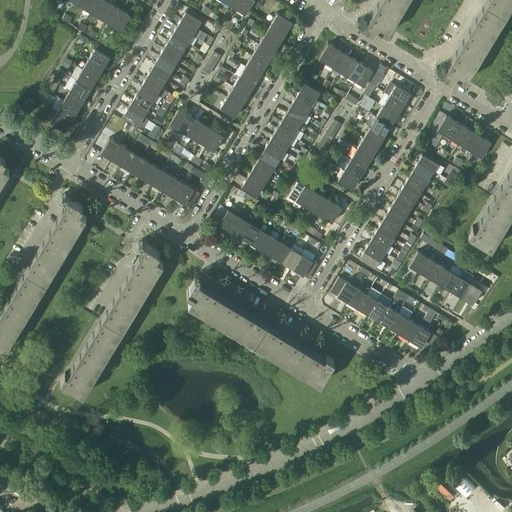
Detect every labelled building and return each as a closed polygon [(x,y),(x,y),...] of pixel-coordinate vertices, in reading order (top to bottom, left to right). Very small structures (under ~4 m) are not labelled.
[(97,0),(87,0),(83,7),(91,11),(97,0)] [(107,0),(106,0),(97,0),(91,11),(98,16),(107,0)] [(115,5),(107,0),(98,16),(105,20),(115,5)] [(241,0),(232,0),(230,4),(237,8),(241,0)] [(252,0),(241,0),(237,8),(245,13),(252,0)] [(386,32),(405,0),(380,0),(369,19),(366,18),(364,18),(362,19),(361,20),(361,21),(357,19),(355,22),(359,24),(359,23),(373,32),(376,34),(379,28),(386,32)] [(465,80),(511,0),(488,0),(448,67),(446,66),(444,66),(443,65),(441,66),(440,67),(439,68),(436,66),(434,69),(437,71),(438,71),(451,79),(451,80),(454,81),(458,76),(465,80)] [(122,9),(115,5),(105,20),(113,25),(122,9)] [(130,14),(122,9),(113,25),(120,29),(130,14)] [(185,10),(181,18),(196,27),(201,19),(185,10)] [(292,21),(277,12),(270,23),(285,31),(292,21)] [(192,35),(196,27),(181,18),(176,25),(192,35)] [(285,31),(270,23),(264,33),(279,42),(285,31)] [(176,25),(172,32),(187,42),(192,35),(176,25)] [(172,32),(168,40),(183,49),(187,42),(172,32)] [(279,42),(264,33),(258,44),(272,53),(279,42)] [(168,40),(163,47),(178,57),(183,49),(168,40)] [(335,47),(328,42),(318,58),(326,62),(335,47)] [(272,53),(258,44),(251,54),(266,63),(272,53)] [(110,55),(95,46),(88,58),(103,67),(110,55)] [(163,47),(159,55),(174,64),(178,57),(163,47)] [(342,51),(335,47),(326,62),(333,67),(342,51)] [(209,73),(220,54),(213,50),(202,69),(209,73)] [(350,56),(342,51),(333,67),(340,71),(350,56)] [(266,63),(251,54),(245,65),(259,74),(266,63)] [(159,55),(154,62),(170,71),(174,64),(159,55)] [(357,60),(350,56),(340,71),(348,75),(357,60)] [(66,58),(62,65),(68,68),(72,61),(66,58)] [(103,67),(88,58),(83,68),(97,76),(103,67)] [(364,65),(357,60),(348,75),(355,80),(364,65)] [(154,62),(150,69),(165,79),(170,71),(154,62)] [(259,74),(245,65),(238,76),(253,85),(259,74)] [(372,69),(364,65),(355,80),(363,85),(372,69)] [(97,76),(83,68),(76,78),(91,87),(97,76)] [(150,69),(145,77),(161,86),(165,79),(150,69)] [(218,70),(215,75),(220,79),(225,81),(228,76),(218,70)] [(183,75),(181,78),(187,82),(191,75),(188,72),(186,76),(183,75)] [(374,72),(372,76),(369,81),(373,83),(374,81),(375,81),(379,75),(374,72)] [(56,74),(53,79),(59,83),(62,77),(56,74)] [(253,85),(238,76),(232,86),(247,95),(253,85)] [(145,77),(141,84),(156,93),(161,86),(145,77)] [(91,87),(76,78),(69,89),(84,98),(91,87)] [(51,82),(47,89),(53,93),(57,86),(51,82)] [(304,82),(299,89),(315,98),(319,91),(304,82)] [(369,82),(362,92),(365,94),(369,96),(375,86),(369,82)] [(410,92),(395,83),(389,94),(403,103),(410,92)] [(141,84),(136,91),(152,101),(156,93),(141,84)] [(247,95),(232,86),(226,97),(240,105),(247,95)] [(44,89),(39,98),(44,102),(50,92),(46,90),(44,89)] [(84,98),(69,89),(63,99),(78,108),(84,98)] [(299,89),(295,96),(310,106),(315,98),(299,89)] [(136,91),(132,99),(148,108),(152,101),(136,91)] [(403,103),(389,94),(382,105),(397,113),(403,103)] [(295,96),(290,104),(305,113),(310,106),(295,96)] [(29,112),(35,102),(27,97),(21,108),(29,112)] [(240,105),(226,97),(220,107),(234,116),(240,105)] [(78,108),(63,99),(57,110),(71,118),(78,108)] [(132,99),(128,106),(143,116),(148,108),(132,99)] [(290,104),(286,111),(301,120),(305,113),(290,104)] [(397,113),(382,105),(376,115),(390,124),(397,113)] [(128,106),(123,114),(138,123),(143,116),(128,106)] [(324,111),(329,114),(332,109),(327,106),(324,111)] [(185,112),(178,107),(169,123),(176,127),(185,112)] [(71,118),(57,110),(50,120),(65,129),(71,118)] [(286,111),(281,118),(297,128),(301,120),(286,111)] [(193,116),(185,112),(176,127),(184,132),(193,116)] [(453,118),(445,114),(436,129),(444,134),(453,118)] [(390,124),(376,115),(370,125),(384,134),(390,124)] [(200,121),(193,116),(184,132),(191,136),(200,121)] [(281,118),(277,126),(292,135),(297,128),(281,118)] [(323,151),(341,122),(334,118),(317,147),(323,151)] [(461,123),(453,118),(444,134),(451,138),(461,123)] [(208,125),(200,121),(191,136),(198,140),(208,125)] [(153,137),(160,126),(155,123),(151,128),(148,134),(153,137)] [(468,127),(461,123),(451,138),(459,142),(468,127)] [(215,130),(208,125),(198,140),(206,145),(215,130)] [(384,134),(370,125),(363,136),(378,144),(384,134)] [(277,126),(272,133),(288,143),(292,135),(277,126)] [(475,132),(468,127),(459,142),(466,147),(475,132)] [(223,134),(215,130),(206,145),(213,150),(223,134)] [(483,136),(475,132),(466,147),(473,151),(483,136)] [(272,133),(268,141),(283,150),(288,143),(272,133)] [(378,144),(363,136),(357,146),(371,155),(378,144)] [(490,141),(483,136),(473,151),(481,156),(490,141)] [(109,137),(100,151),(111,158),(120,143),(109,137)] [(170,137),(165,145),(173,149),(177,143),(178,142),(170,137)] [(268,141),(263,148),(279,157),(283,150),(268,141)] [(120,143),(111,158),(121,164),(130,150),(120,143)] [(371,155),(357,146),(350,157),(365,166),(371,155)] [(263,148),(259,155),(274,165),(279,157),(263,148)] [(130,150),(121,164),(132,171),(141,156),(130,150)] [(422,153),(417,161),(432,170),(437,162),(422,153)] [(194,154),(190,160),(195,163),(199,157),(194,154)] [(0,182),(9,168),(2,164),(5,158),(2,156),(2,157),(0,155),(0,182)] [(259,155),(255,163),(270,172),(274,165),(259,155)] [(141,156),(132,171),(142,177),(151,162),(141,156)] [(365,166),(350,157),(344,168),(358,176),(365,166)] [(417,161),(413,168),(428,177),(432,170),(417,161)] [(151,162),(142,177),(153,183),(162,169),(151,162)] [(255,163),(250,170),(266,179),(270,172),(255,163)] [(193,165),(189,171),(202,178),(200,181),(205,184),(210,176),(193,165)] [(358,176),(344,168),(338,178),(352,187),(358,176)] [(413,168),(408,175),(423,185),(428,177),(413,168)] [(162,169),(153,183),(163,190),(172,175),(162,169)] [(511,169),(477,228),(472,225),(467,233),(490,247),(511,210),(511,169)] [(250,170),(246,177),(261,187),(266,179),(250,170)] [(172,175),(163,190),(173,196),(182,181),(172,175)] [(408,175),(404,183),(419,192),(423,185),(408,175)] [(246,177),(241,185),(256,194),(261,187),(246,177)] [(304,183),(296,179),(287,194),(295,199),(304,183)] [(182,181),(173,196),(185,202),(193,188),(182,181)] [(311,188),(304,183),(295,199),(302,203),(311,188)] [(404,183),(399,190),(415,199),(419,192),(404,183)] [(193,188),(185,202),(190,206),(198,191),(193,188)] [(319,192),(311,188),(302,203),(309,208),(319,192)] [(399,190),(395,197),(410,207),(415,199),(399,190)] [(61,214),(36,255),(0,315),(0,343),(6,347),(86,215),(79,211),(82,205),(79,203),(69,197),(67,196),(65,192),(62,194),(64,198),(63,198),(63,199),(62,199),(62,200),(62,202),(63,202),(64,203),(65,204),(65,205),(67,205),(61,214)] [(326,197),(319,192),(309,208),(317,212),(326,197)] [(333,201),(326,197),(317,212),(324,216),(333,201)] [(395,197),(390,205),(406,214),(410,207),(395,197)] [(276,201),(275,202),(271,208),(275,210),(280,203),(276,201)] [(341,206),(333,201),(324,216),(332,221),(341,206)] [(390,205),(386,212),(401,221),(406,214),(390,205)] [(227,208),(218,223),(229,229),(238,214),(227,208)] [(386,212),(381,219),(397,229),(401,221),(386,212)] [(238,214),(229,229),(239,236),(248,221),(238,214)] [(381,219),(377,227),(392,236),(397,229),(381,219)] [(248,221),(239,236),(250,242),(259,227),(248,221)] [(313,234),(314,234),(316,229),(309,225),(306,229),(313,234)] [(259,227),(250,242),(260,248),(269,233),(259,227)] [(377,227),(373,234),(388,243),(392,236),(377,227)] [(269,233),(260,248),(271,255),(280,240),(269,233)] [(373,234),(368,241),(384,251),(388,243),(373,234)] [(141,256),(103,319),(69,375),(64,372),(60,380),(82,394),(162,261),(155,257),(159,251),(156,249),(156,250),(146,244),(144,242),(142,239),(139,240),(140,244),(140,245),(139,246),(139,248),(140,249),(141,250),(142,251),(143,252),(141,256)] [(280,240),(271,255),(282,261),(291,247),(293,243),(288,240),(286,244),(280,240)] [(368,241),(364,249),(379,258),(384,251),(368,241)] [(291,247),(282,261),(292,267),(301,253),(291,247)] [(364,249),(359,256),(374,266),(379,258),(364,249)] [(417,249),(408,264),(419,270),(427,256),(417,249)] [(397,254),(395,258),(401,261),(405,254),(400,251),(397,254)] [(301,253),(292,267),(308,277),(317,262),(301,253)] [(427,256),(419,270),(429,277),(438,262),(427,256)] [(394,257),(390,264),(396,268),(401,261),(395,258),(394,257)] [(438,262),(429,277),(440,283),(449,269),(438,262)] [(478,269),(478,270),(487,275),(489,271),(485,268),(480,265),(478,269)] [(460,275),(449,269),(440,283),(451,290),(460,275)] [(323,359),(251,316),(200,285),(201,284),(201,283),(202,282),(202,280),(201,278),(200,277),(199,277),(199,273),(195,273),(195,277),(194,279),(188,289),(186,292),(192,296),(188,302),(320,382),(334,359),(326,355),(323,359)] [(338,292),(345,280),(338,275),(331,287),(338,292)] [(460,275),(451,290),(462,296),(470,282),(460,275)] [(347,300),(356,286),(345,280),(338,292),(336,294),(347,300)] [(470,282),(462,296),(472,302),(481,288),(470,282)] [(356,286),(347,300),(358,307),(367,292),(356,286)] [(403,291),(400,297),(405,300),(406,299),(406,298),(408,295),(404,292),(403,291)] [(367,292),(358,307),(369,313),(377,299),(367,292)] [(377,299),(369,313),(379,320),(388,305),(377,299)] [(388,305),(379,320),(389,326),(398,312),(388,305)] [(427,311),(422,319),(428,323),(436,311),(434,310),(429,307),(427,311)] [(398,312),(389,326),(400,332),(409,318),(398,312)] [(409,318),(400,332),(410,339),(419,324),(409,318)] [(419,324),(410,339),(421,345),(424,340),(429,331),(430,331),(419,324)] [(429,331),(424,340),(430,343),(438,336),(429,331)] [(458,468),(447,479),(464,497),(476,485),(458,468)] [(40,490),(5,469),(0,477),(0,481),(33,501),(40,490)]
